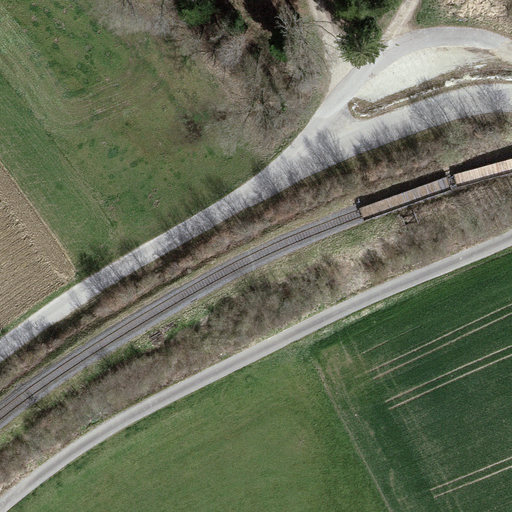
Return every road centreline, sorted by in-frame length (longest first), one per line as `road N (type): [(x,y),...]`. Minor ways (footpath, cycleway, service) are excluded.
road 1 (unclassified): [(0,510),(73,453),(184,388),(511,234)]
road 2 (unclassified): [(0,353),(96,283),(311,155),(449,106),(511,98)]
road 3 (track): [(311,155),(351,81),(396,47),(481,38),(511,53)]
